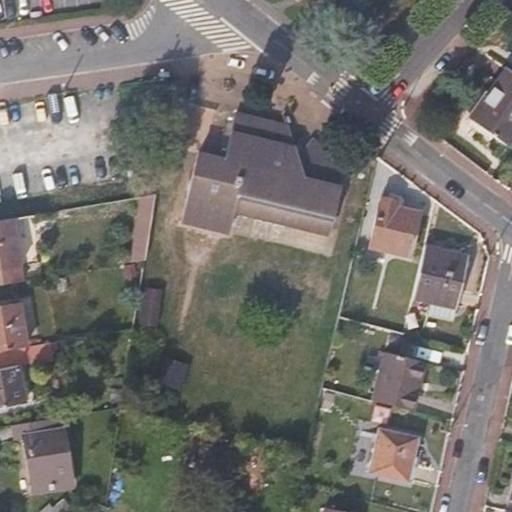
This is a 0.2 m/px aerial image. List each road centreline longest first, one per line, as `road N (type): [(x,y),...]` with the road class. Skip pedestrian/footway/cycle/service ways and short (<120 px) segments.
road 1 (residential): [(0,69),(217,32),(241,13)]
road 2 (residential): [(456,511),(511,270)]
road 3 (residential): [(368,114),(511,223)]
road 4 (residential): [(241,13),(368,114)]
road 5 (residential): [(368,114),(472,0)]
